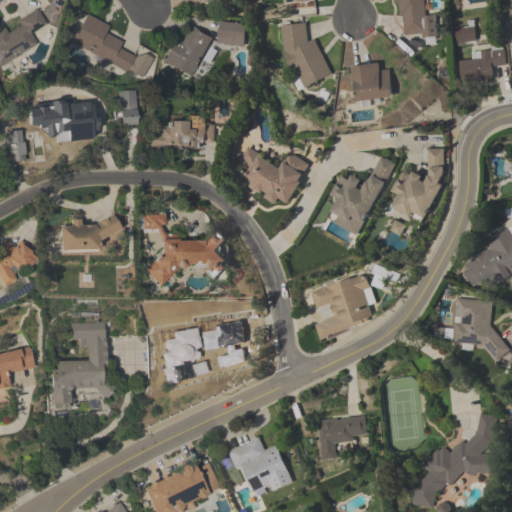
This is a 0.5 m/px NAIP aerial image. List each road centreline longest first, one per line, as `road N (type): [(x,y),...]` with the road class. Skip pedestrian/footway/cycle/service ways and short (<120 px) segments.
road 1 (tertiary): [(70,496),(121,463),(373,343),(399,322),(457,224),(469,151),(492,122),(511,116)]
road 2 (residential): [(0,209),(80,180),(196,187),(235,214),(263,253),(280,304),(289,381)]
road 3 (residential): [(263,253),(287,233),(344,145)]
